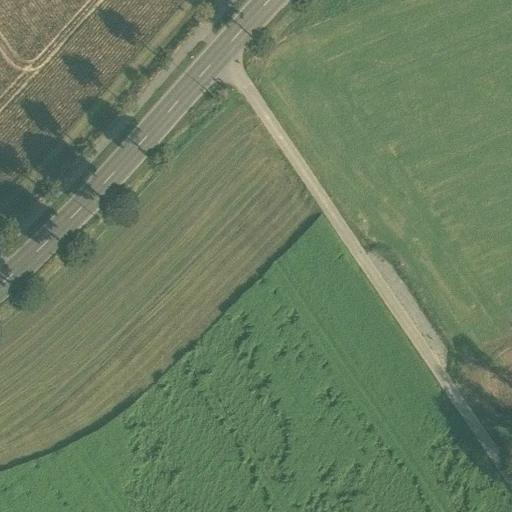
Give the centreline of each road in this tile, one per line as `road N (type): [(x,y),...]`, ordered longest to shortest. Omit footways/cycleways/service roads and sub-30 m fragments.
road 1 (track): [(220,54),(511,482)]
road 2 (secondary): [(0,285),(271,0)]
road 3 (track): [(197,0),(0,218)]
